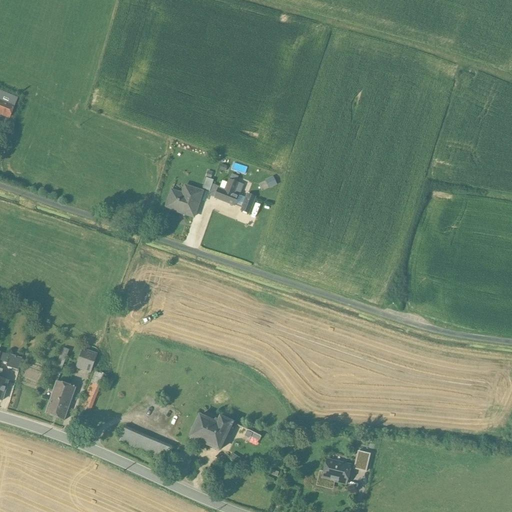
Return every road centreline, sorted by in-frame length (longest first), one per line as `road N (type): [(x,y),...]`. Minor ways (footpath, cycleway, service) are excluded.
road 1 (unclassified): [(511,342),(400,320),(0,185)]
road 2 (track): [(511,80),(244,0)]
road 3 (tertiary): [(0,416),(235,511)]
